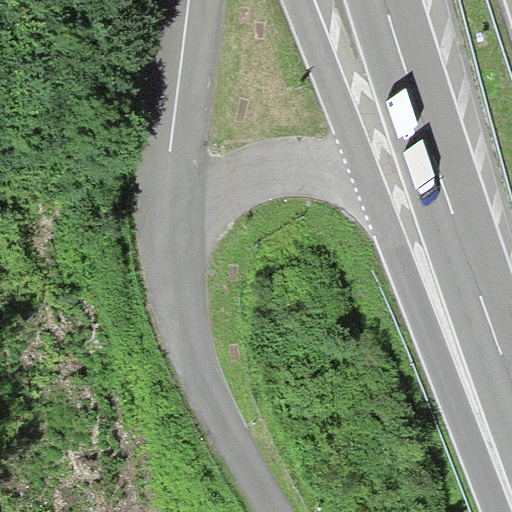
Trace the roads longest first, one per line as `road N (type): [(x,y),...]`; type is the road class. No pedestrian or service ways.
road 1 (motorway): [(296,0),(500,511)]
road 2 (motorway): [(386,0),(511,383)]
